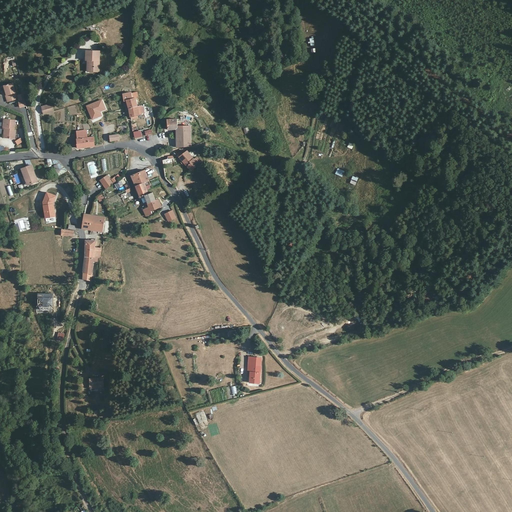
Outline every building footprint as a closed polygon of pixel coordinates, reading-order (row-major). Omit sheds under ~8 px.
[(94,73),(104,73),(107,52),(96,50),(95,59),(92,59),(92,63),(94,64),(92,75),(94,76),(94,73)] [(16,83),(8,86),(12,102),(20,100),(16,83)] [(131,109),(141,107),(139,99),(136,99),(134,94),(126,95),(127,102),(129,101),(130,106),(131,109)] [(93,121),(103,116),(101,112),(107,110),(102,99),(87,106),(93,121)] [(43,115),(55,112),(53,104),(41,107),(43,115)] [(146,115),(144,106),(141,107),(131,109),(132,117),(139,116),(146,115)] [(176,131),(177,148),(191,146),(191,127),(177,127),(177,119),(167,120),(168,131),(176,131)] [(18,121),(7,120),(6,129),(8,129),(8,131),(7,139),(13,139),(13,140),(18,141),(19,131),(17,131),(18,121)] [(97,138),(96,138),(90,139),(80,140),(81,149),(98,147),(97,138)] [(195,160),(187,152),(184,154),(182,152),(176,155),(178,159),(180,158),(192,171),(201,162),(197,158),(195,160)] [(60,174),(66,171),(58,159),(53,162),(60,174)] [(96,161),(87,163),(91,178),(100,176),(96,161)] [(24,167),(26,176),(29,175),(32,184),(41,181),(35,164),(24,167)] [(337,168),(335,174),(342,177),(345,171),(337,168)] [(18,174),(13,176),(17,184),(22,182),(18,174)] [(144,174),(133,178),(137,188),(145,185),(148,184),(144,174)] [(99,180),(105,189),(118,180),(116,176),(111,179),(108,175),(99,180)] [(352,176),(350,183),(356,185),(358,178),(352,176)] [(130,192),(129,181),(124,182),(124,180),(119,180),(119,186),(125,185),(126,192),(130,192)] [(145,185),(137,188),(141,200),(145,198),(149,197),(149,194),(145,185)] [(156,191),(149,194),(149,197),(153,195),(160,212),(164,210),(156,191)] [(57,218),(55,193),(44,194),(46,219),(57,218)] [(147,213),(148,218),(152,216),(152,215),(160,212),(153,195),(149,197),(145,198),(150,211),(147,213)] [(167,222),(176,218),(173,210),(164,214),(167,222)] [(17,232),(30,228),(27,217),(14,220),(17,232)] [(105,221),(85,217),(83,229),(84,232),(104,235),(104,232),(105,222),(105,221)] [(95,243),(86,242),(86,260),(95,260),(95,259),(96,249),(95,243)] [(95,260),(86,260),(84,275),(93,275),(95,266),(95,260)] [(250,363),(250,370),(253,370),(252,376),(252,381),(261,382),(263,364),(250,363)] [(97,376),(99,383),(102,383),(102,388),(107,387),(106,375),(97,376)]
